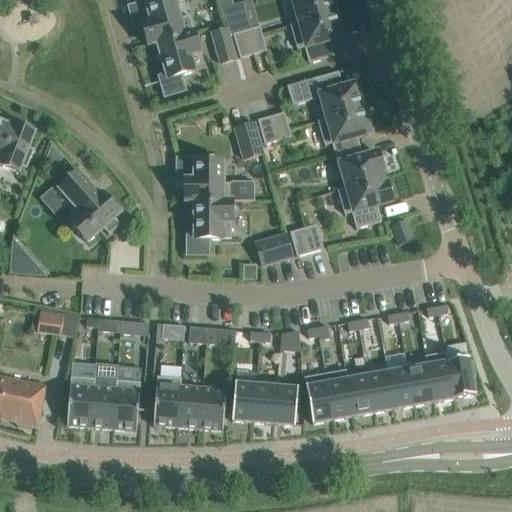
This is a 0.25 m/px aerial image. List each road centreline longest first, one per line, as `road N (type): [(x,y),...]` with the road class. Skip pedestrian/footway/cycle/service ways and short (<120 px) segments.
road 1 (secondary): [(511,440),(200,484),(118,483),(0,465)]
road 2 (unclassified): [(511,396),(376,0)]
